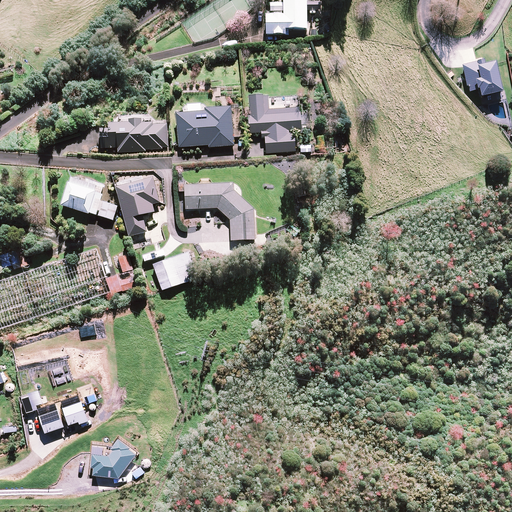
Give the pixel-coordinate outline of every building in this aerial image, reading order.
[(285,29),(306,29),(306,0),(283,0),(283,3),(270,3),(270,11),(282,11),(282,15),(266,15),(266,35),(285,35),(285,29)] [(468,92),(479,90),(480,97),(490,95),(491,102),(503,99),(495,63),(484,65),(483,60),(462,65),(468,92)] [(268,96),(248,96),(249,116),(248,116),(248,134),(261,133),(261,139),(265,139),(266,153),(295,152),(295,131),(301,131),(300,108),(269,109),(268,96)] [(234,146),(231,107),(204,109),(204,112),(176,114),(179,147),(208,145),(208,147),(234,146)] [(153,125),(153,123),(142,123),(142,119),(129,120),(129,122),(109,123),(109,133),(100,134),(101,148),(117,147),(118,153),(145,152),(145,150),(163,149),(163,147),(168,147),(167,124),(153,125)] [(104,188),(71,177),(62,206),(113,221),(117,206),(100,201),(104,188)] [(144,234),(147,233),(142,215),(154,212),(152,204),(159,203),(153,177),(116,187),(129,237),(134,235),(135,240),(145,237),(144,234)] [(234,189),(224,184),(185,185),(186,209),(217,208),(231,220),(231,240),(254,240),(254,210),(234,191),(234,189)] [(0,329),(111,293),(107,279),(97,249),(0,281),(0,329)] [(29,266),(24,249),(0,255),(0,260),(2,268),(14,265),(15,270),(29,266)] [(107,279),(111,293),(138,284),(128,253),(117,256),(123,273),(107,279)] [(197,278),(188,253),(153,265),(162,291),(197,278)] [(16,425),(4,426),(5,433),(16,432),(16,425)]
